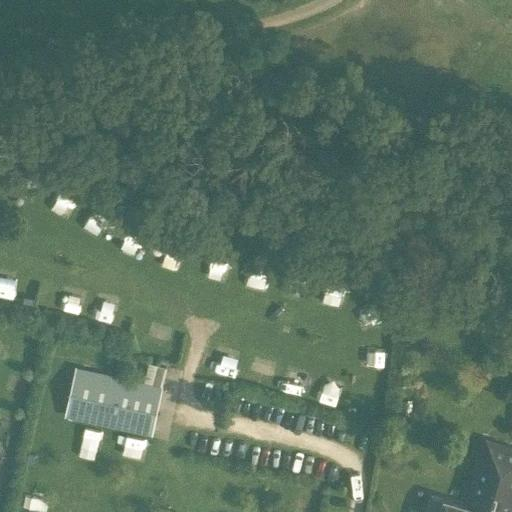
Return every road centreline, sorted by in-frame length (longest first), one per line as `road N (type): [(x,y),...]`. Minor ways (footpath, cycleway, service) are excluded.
road 1 (track): [(354,511),(350,458),(195,411),(184,390),(196,344)]
road 2 (unclassified): [(0,93),(252,25)]
